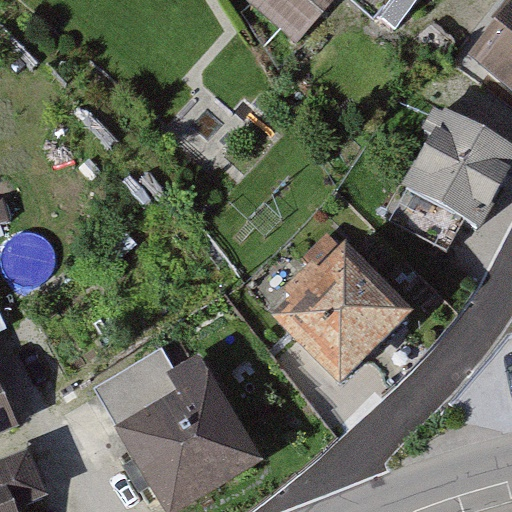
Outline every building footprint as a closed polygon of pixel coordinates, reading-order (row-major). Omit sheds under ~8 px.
[(254,0),(251,3),(293,41),(321,10),(309,0),(254,0)] [(422,0),(341,0),(394,39),(422,0)] [(511,9),(465,59),(511,103),(511,9)] [(511,175),(511,163),(431,115),(374,211),(460,262),(511,175)] [(408,328),(332,252),(254,329),(330,405),(408,328)] [(160,365),(98,402),(119,437),(107,444),(147,511),(198,511),(254,479),(189,370),(170,382),(160,365)] [(24,464),(0,473),(0,511),(37,511),(43,510),(24,464)]
